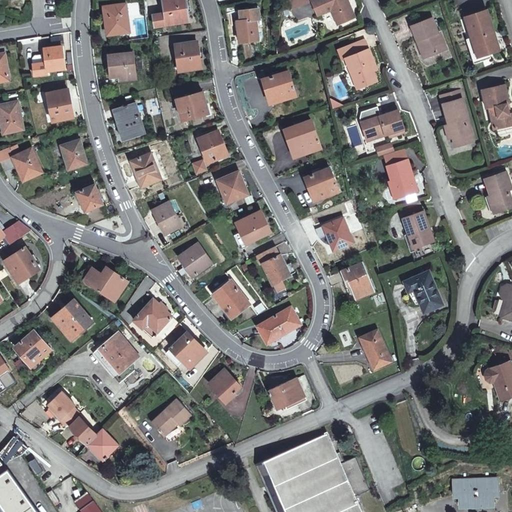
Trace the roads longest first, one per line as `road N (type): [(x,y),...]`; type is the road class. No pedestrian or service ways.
road 1 (residential): [(477,261),(464,293),(463,333),(432,369),(171,481),(130,490),(0,409)]
road 2 (residential): [(148,254),(242,352),(275,363),(307,353),(323,320),(322,279),(236,117),(207,0)]
road 3 (residential): [(477,261),(369,0)]
road 4 (residential): [(82,22),(88,99),(108,172),(148,254)]
road 5 (residential): [(0,331),(43,298),(55,272),(58,231)]
